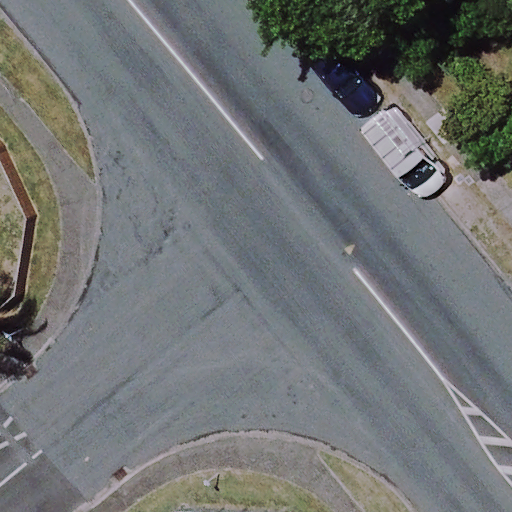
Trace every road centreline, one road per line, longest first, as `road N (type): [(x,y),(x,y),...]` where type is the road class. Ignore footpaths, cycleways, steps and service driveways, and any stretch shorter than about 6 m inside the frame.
road 1 (residential): [(316,226),(0,487)]
road 2 (residential): [(316,226),(511,468)]
road 3 (residential): [(131,0),(316,226)]
